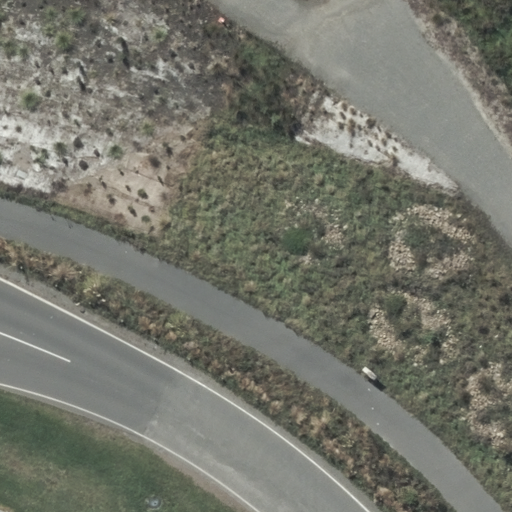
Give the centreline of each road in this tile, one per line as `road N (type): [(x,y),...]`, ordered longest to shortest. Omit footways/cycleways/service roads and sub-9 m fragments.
road 1 (residential): [(0,317),(160,390),(287,465),(335,511)]
road 2 (track): [(256,0),(511,200)]
